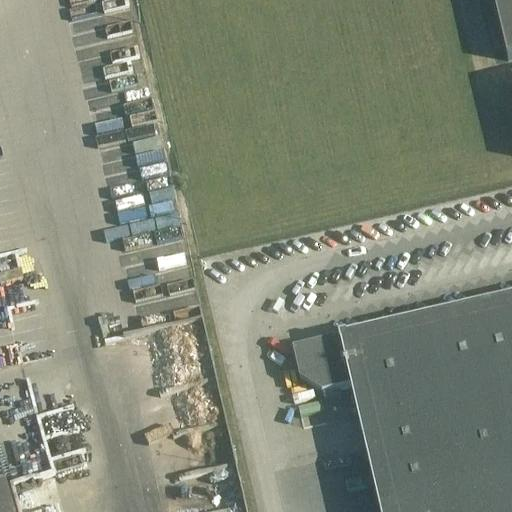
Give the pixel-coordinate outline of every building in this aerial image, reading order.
[(511,0),(492,0),(507,63),(511,61),(511,0)] [(414,285),(426,266),(418,261),(405,280),(414,285)] [(376,269),(371,282),(350,275),(346,286),(353,289),(348,303),(367,309),(372,297),(385,301),(394,275),(376,269)] [(511,511),(511,301),(341,341),(341,340),(339,340),(339,341),(293,352),(300,382),(323,396),(351,389),(379,511),(511,511)] [(51,382),(45,362),(25,368),(31,388),(51,382)] [(309,405),(296,428),(304,433),(317,410),(309,405)] [(0,511),(9,511),(2,488),(0,488),(0,511)]
